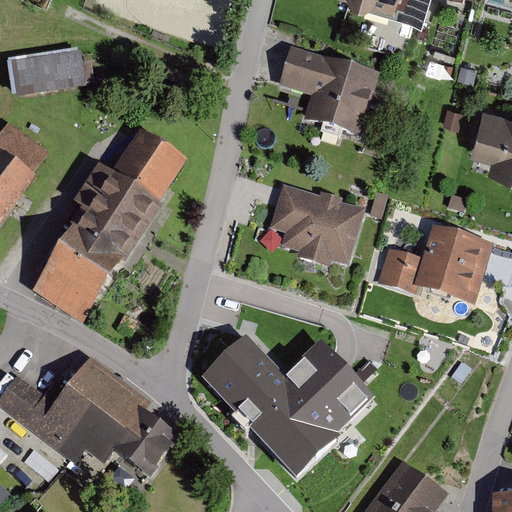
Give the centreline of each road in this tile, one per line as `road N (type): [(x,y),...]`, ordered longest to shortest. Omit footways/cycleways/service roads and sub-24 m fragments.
road 1 (residential): [(259,0),(229,153),(174,354),(159,378)]
road 2 (residential): [(159,378),(0,296)]
road 3 (residential): [(260,505),(159,378)]
road 4 (residential): [(472,511),(511,389)]
